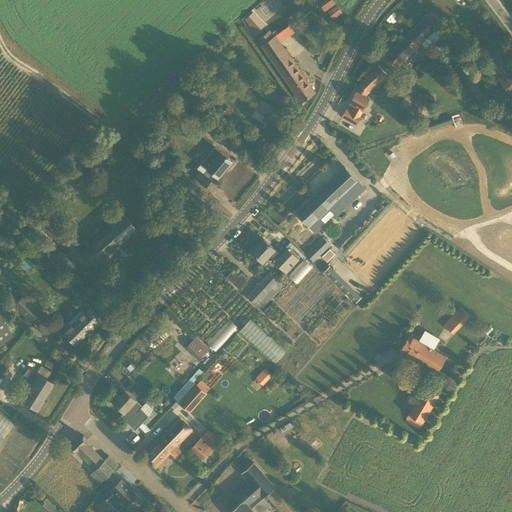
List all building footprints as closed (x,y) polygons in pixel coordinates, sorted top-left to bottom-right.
[(336,5),(328,12),(333,19),(342,12),(336,5)] [(252,20),(257,16),(253,12),(245,20),(253,28),(257,32),(260,29),(252,20)] [(391,13),(387,21),(394,24),(398,17),(391,13)] [(396,69),(432,33),(439,25),(428,14),(385,58),(396,69)] [(257,38),(301,102),(315,92),(270,28),(257,38)] [(359,84),(362,86),(368,92),(369,93),(387,74),(378,65),(359,84)] [(508,92),(511,88),(511,85),(503,75),(498,79),(502,83),(501,83),(508,92)] [(368,92),(362,86),(358,92),(356,91),(350,103),(356,106),(352,112),(346,109),(342,116),(355,124),(370,99),(366,97),(368,92)] [(418,93),(415,105),(432,110),(435,98),(418,93)] [(260,101),(255,110),(269,117),(274,108),(260,101)] [(233,109),(222,103),(217,111),(228,117),(233,109)] [(203,174),(200,171),(195,178),(206,187),(216,176),(218,177),(232,161),(221,152),(215,147),(201,164),(208,169),(203,174)] [(296,212),(315,232),(329,218),(331,220),(365,188),(344,167),(296,212)] [(123,214),(82,250),(94,265),(136,229),(123,214)] [(38,223),(67,252),(75,245),(46,216),(38,223)] [(323,237),(306,253),(313,261),(330,245),(323,237)] [(281,256),(275,250),(264,239),(252,251),(263,262),(269,256),(275,262),(286,272),(298,259),(288,249),(281,256)] [(330,249),(322,256),(327,261),(335,254),(330,249)] [(304,258),(290,276),(298,283),(313,266),(304,258)] [(329,267),(325,271),(356,302),(360,298),(329,267)] [(261,308),(283,286),(269,273),(247,295),(261,308)] [(238,276),(233,282),(238,288),(244,282),(238,276)] [(17,311),(19,310),(30,320),(39,310),(22,295),(21,297),(15,292),(4,304),(8,307),(7,309),(11,313),(15,309),(17,311)] [(67,323),(60,331),(74,345),(101,318),(87,304),(81,310),(83,313),(70,326),(67,323)] [(460,307),(443,324),(453,334),(469,316),(460,307)] [(0,343),(5,340),(12,335),(0,316),(0,343)] [(207,343),(216,351),(239,326),(229,318),(207,343)] [(239,331),(276,364),(287,351),(250,319),(239,331)] [(42,343),(46,338),(36,329),(32,334),(42,343)] [(438,371),(446,357),(409,335),(401,350),(438,371)] [(185,347),(198,360),(209,348),(196,336),(185,347)] [(34,382),(22,401),(36,410),(53,384),(28,368),(23,375),(34,382)] [(264,368),(255,378),(262,385),(272,375),(264,368)] [(197,384),(180,403),(179,402),(190,412),(206,393),(197,384)] [(424,386),(408,414),(423,423),(439,395),(424,386)] [(113,402),(124,412),(120,416),(135,430),(139,426),(143,422),(149,416),(141,408),(142,406),(125,390),(113,402)] [(165,397),(162,399),(163,404),(167,405),(170,403),(169,398),(165,397)] [(0,437),(2,439),(14,423),(0,413),(0,437)] [(181,442),(193,431),(180,418),(161,438),(162,440),(158,444),(156,443),(144,455),(156,468),(170,454),(175,458),(184,448),(178,443),(180,441),(181,442)] [(73,446),(71,448),(71,450),(73,452),(75,452),(77,450),(95,469),(91,473),(100,483),(105,479),(114,470),(118,465),(109,456),(104,460),(85,441),(86,440),(83,437),(82,438),(80,437),(72,445),(73,446)] [(205,442),(201,438),(191,448),(202,459),(216,445),(210,438),(205,442)] [(254,511),(249,505),(260,495),(263,498),(275,487),(253,462),(241,473),(250,483),(235,496),(240,502),(228,511),(254,511)] [(114,507),(119,511),(129,511),(132,510),(133,510),(143,499),(133,489),(132,490),(121,480),(111,489),(114,492),(105,500),(113,508),(114,507)]
